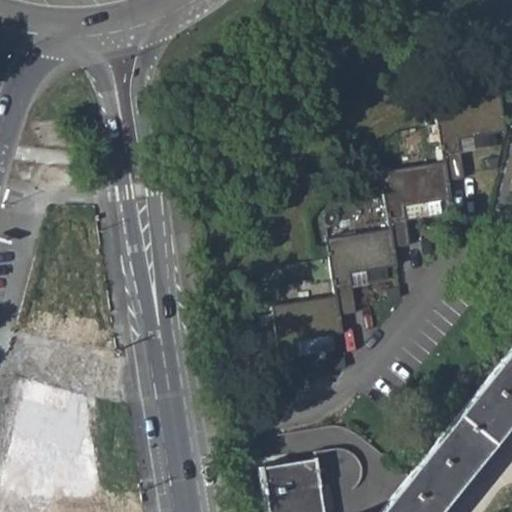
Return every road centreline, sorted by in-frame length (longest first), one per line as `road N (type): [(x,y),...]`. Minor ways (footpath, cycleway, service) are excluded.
road 1 (tertiary): [(159,297),(157,187),(140,108),(152,8)]
road 2 (tertiary): [(78,26),(109,85),(159,297)]
road 3 (tertiary): [(194,511),(159,297)]
